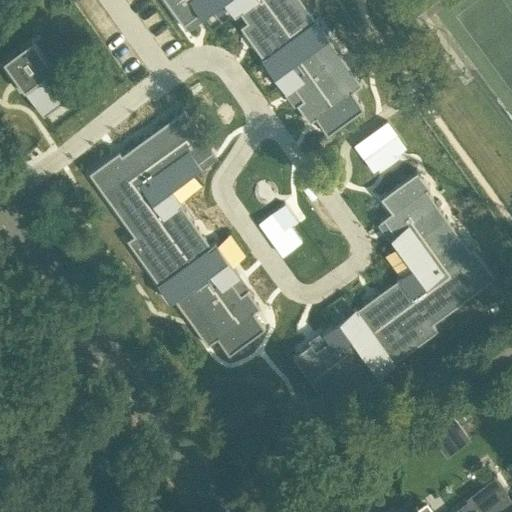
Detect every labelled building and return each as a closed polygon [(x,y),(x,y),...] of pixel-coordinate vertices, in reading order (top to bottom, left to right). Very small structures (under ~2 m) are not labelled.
[(70,0),(55,0),(9,33),(12,37),(16,34),(32,56),(28,59),(30,63),(67,36),(70,40),(89,26),(70,0)] [(164,0),(185,27),(186,27),(183,23),(198,12),(201,16),(223,0),(234,16),(239,12),(246,21),(239,26),(262,58),(261,58),(286,92),(293,87),(302,99),(295,104),(309,122),(315,117),(316,119),(319,117),(326,128),(324,130),(326,133),(363,107),(352,91),(361,84),(327,37),(328,36),(326,34),(322,37),(312,24),(317,21),(316,19),(315,20),(300,0),(164,0)] [(345,13),(328,24),(340,42),(357,31),(345,13)] [(88,171),(133,233),(126,238),(157,281),(157,282),(158,284),(163,281),(172,293),(167,297),(169,299),(173,296),(207,343),(217,336),(228,352),(264,325),(262,322),(260,324),(252,313),(255,312),(253,310),(260,305),(246,287),(240,292),(234,284),(231,280),(239,274),(214,240),(210,243),(180,202),(181,201),(170,186),(200,165),(197,161),(212,150),(214,154),(216,153),(183,107),(121,152),(119,149),(88,171)] [(387,119),(354,143),(372,170),(406,146),(387,119)] [(310,342),(292,355),(330,407),(377,373),(378,374),(380,372),(377,368),(389,358),(393,363),(395,362),(394,361),(437,330),(432,323),(495,278),(473,247),(469,250),(426,190),(429,188),(416,170),(380,196),(382,199),(385,197),(389,203),(392,208),(390,210),(391,211),(379,220),(380,222),(383,219),(394,234),(390,237),(412,266),(396,277),(397,279),(356,308),(356,307),(322,331),(327,339),(319,346),(315,348),(310,342)] [(297,217),(284,200),(257,219),(282,254),(302,241),(290,223),(297,217)] [(439,446),(462,430),(452,415),(428,432),(439,446)] [(299,479),(295,474),(294,472),(286,477),(289,481),(286,483),(288,487),(299,479)] [(496,511),(511,502),(507,496),(502,499),(499,496),(506,491),(495,476),(464,498),(466,501),(451,511),(419,511),(416,507),(408,511),(496,511)] [(511,511),(511,501),(511,502),(496,511),(511,511)]
